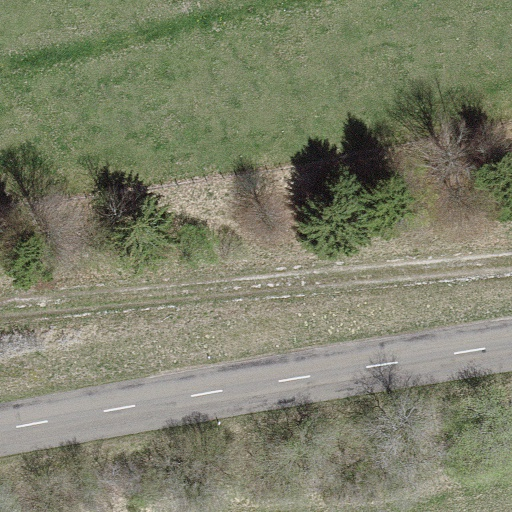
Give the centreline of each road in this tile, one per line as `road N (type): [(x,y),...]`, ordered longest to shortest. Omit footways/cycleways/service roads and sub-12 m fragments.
road 1 (tertiary): [(0,430),(511,344)]
road 2 (track): [(511,258),(0,309)]
